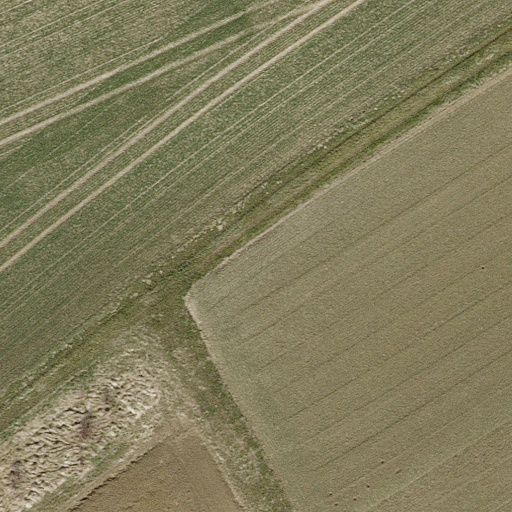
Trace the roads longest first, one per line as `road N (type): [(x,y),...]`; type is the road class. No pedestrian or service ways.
road 1 (track): [(511,27),(0,412)]
road 2 (track): [(171,276),(190,329),(288,511)]
